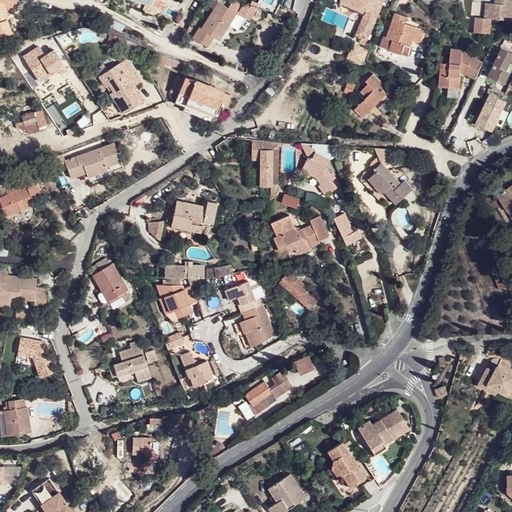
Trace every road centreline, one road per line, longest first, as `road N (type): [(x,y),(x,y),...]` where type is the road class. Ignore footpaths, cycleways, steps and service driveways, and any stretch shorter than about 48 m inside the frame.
road 1 (residential): [(311,0),(290,53),(236,118),(94,216),(57,343),(90,430)]
road 2 (residential): [(90,430),(193,403),(315,344),(366,352),(381,363)]
road 3 (secondary): [(511,145),(481,159),(463,181),(426,294),(397,346)]
road 4 (secondary): [(348,387),(219,463),(167,511)]
road 5 (unknown): [(97,0),(92,14),(254,92)]
road 6 (unknown): [(471,168),(409,137),(423,90),(409,69)]
